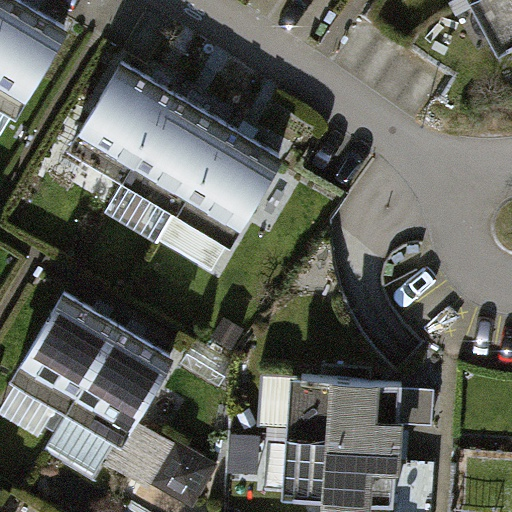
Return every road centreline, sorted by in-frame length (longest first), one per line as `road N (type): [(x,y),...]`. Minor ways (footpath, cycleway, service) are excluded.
road 1 (residential): [(187,0),(467,183)]
road 2 (residential): [(467,183),(456,206),(464,255),(481,274),(511,285)]
